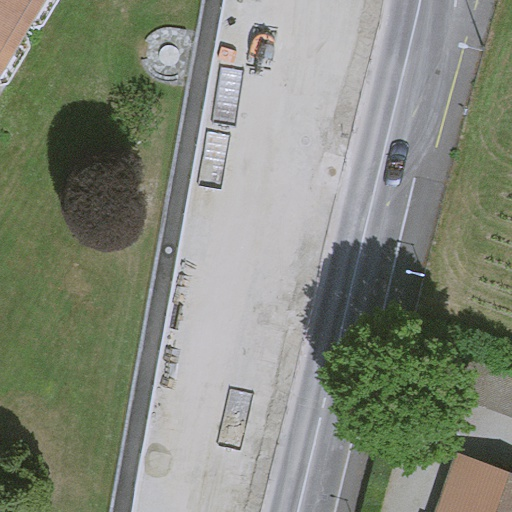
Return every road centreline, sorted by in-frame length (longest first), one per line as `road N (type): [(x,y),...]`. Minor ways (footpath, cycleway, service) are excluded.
road 1 (primary): [(301,511),(430,0)]
road 2 (primary): [(344,0),(222,511)]
